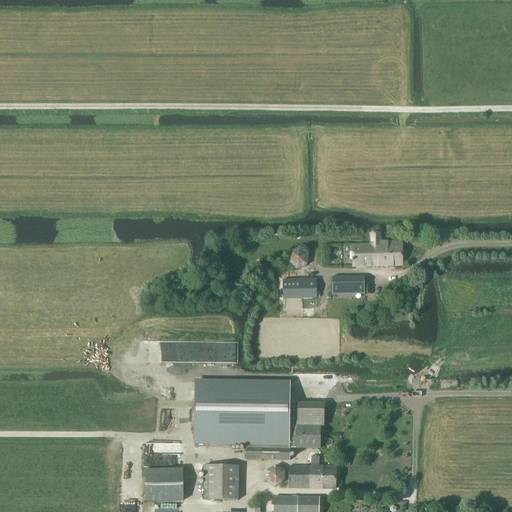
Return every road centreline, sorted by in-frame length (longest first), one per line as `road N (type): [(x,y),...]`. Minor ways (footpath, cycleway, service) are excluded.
road 1 (track): [(511,109),(0,107)]
road 2 (track): [(183,438),(0,435)]
